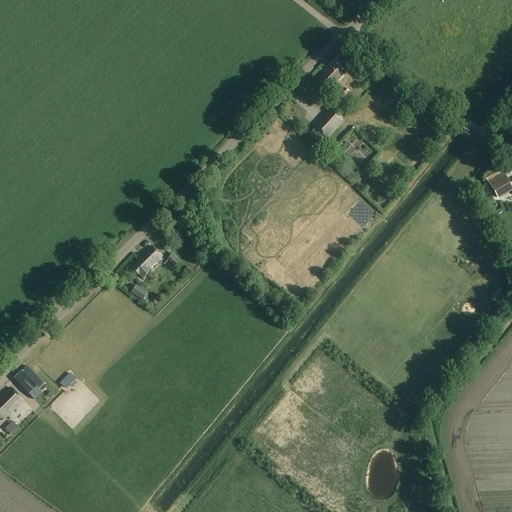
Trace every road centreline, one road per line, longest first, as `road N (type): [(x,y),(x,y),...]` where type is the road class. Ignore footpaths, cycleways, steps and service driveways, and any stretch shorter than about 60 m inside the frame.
road 1 (unclassified): [(0,375),(348,35)]
road 2 (unclassified): [(511,147),(455,117),(348,35)]
